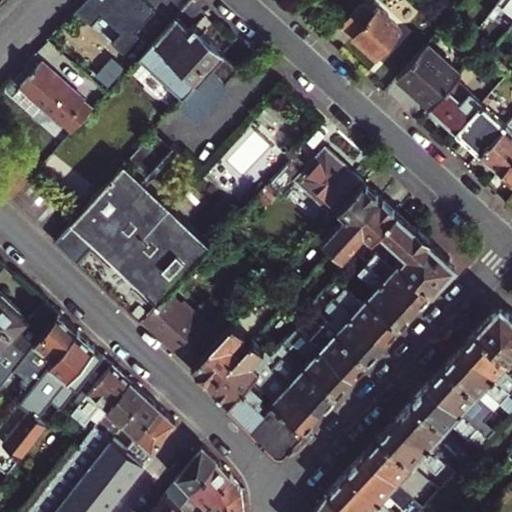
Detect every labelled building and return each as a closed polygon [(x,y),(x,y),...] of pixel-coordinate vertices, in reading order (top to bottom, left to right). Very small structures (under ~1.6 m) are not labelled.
[(146,0),(86,0),(75,13),(118,52),(158,10),(146,0)] [(147,0),(158,9),(166,0),(147,0)] [(342,23),(379,56),(404,30),(378,7),(375,11),(363,0),(342,23)] [(511,24),(511,0),(499,0),(491,11),(497,16),(505,5),(511,10),(511,14),(505,23),(510,27),(511,24)] [(497,16),(505,23),(511,14),(511,10),(505,5),(497,16)] [(183,96),(210,66),(224,51),(196,26),(191,30),(176,16),(139,56),(183,96)] [(430,103),(454,76),(460,70),(428,40),(398,74),(430,103)] [(228,83),(243,68),(224,51),(210,66),(228,83)] [(84,99),(85,98),(41,61),(36,66),(35,65),(28,73),(29,75),(21,85),(64,122),(66,121),(74,128),(93,107),(84,99)] [(480,100),(486,94),(460,70),(454,76),(480,100)] [(505,123),(509,117),(489,97),(511,73),(510,72),(507,70),(486,94),(480,100),(505,123)] [(456,126),(480,100),(454,76),(430,103),(456,126)] [(456,126),(481,149),(505,123),(480,100),(456,126)] [(481,149),(500,166),(511,152),(511,114),(509,117),(505,123),(481,149)] [(137,146),(156,163),(172,145),(153,129),(137,146)] [(336,210),(340,205),(365,179),(326,144),(308,163),(295,151),(268,181),(281,193),(297,175),(336,210)] [(511,152),(500,166),(511,176),(511,152)] [(1,184),(13,195),(36,170),(24,159),(1,184)] [(143,317),(168,289),(212,242),(124,161),(79,210),(56,236),(143,317)] [(13,195),(24,205),(47,180),(36,170),(13,195)] [(325,236),(335,245),(382,194),(365,179),(340,205),(347,211),(325,236)] [(24,205),(34,215),(58,190),(47,180),(24,205)] [(34,215),(45,225),(69,200),(58,190),(34,215)] [(375,234),(382,226),(398,209),(382,194),(335,245),(344,253),(366,229),(373,236),(375,234)] [(45,225),(56,236),(79,210),(69,200),(45,225)] [(434,288),(451,269),(451,256),(430,237),(430,233),(420,223),(415,224),(398,209),(382,226),(399,242),(409,252),(403,259),(434,288)] [(392,250),(399,242),(382,226),(375,234),(392,250)] [(419,304),(434,288),(403,259),(396,266),(379,251),(371,260),(419,304)] [(402,323),(419,304),(371,260),(360,272),(377,287),(370,294),(402,323)] [(329,285),(339,294),(347,286),(337,276),(329,285)] [(363,301),(370,294),(361,285),(354,293),(363,301)] [(387,339),(402,323),(370,294),(363,301),(354,293),(347,286),(339,294),(387,339)] [(59,311),(46,298),(28,317),(0,288),(0,384),(23,356),(59,311)] [(210,321),(206,325),(181,301),(168,289),(143,317),(193,365),(234,320),(221,308),(210,321)] [(370,358),(387,339),(339,294),(328,306),(345,322),(338,329),(370,358)] [(206,325),(210,321),(185,297),(181,301),(206,325)] [(511,312),(508,309),(495,309),(477,329),(510,358),(511,355),(511,312)] [(69,320),(59,311),(23,356),(40,373),(77,327),(69,320)] [(354,375),(370,358),(338,329),(327,318),(310,335),(354,375)] [(193,365),(211,383),(241,349),(234,343),(246,331),(234,320),(193,365)] [(338,392),(354,375),(310,335),(298,324),(282,342),(289,348),(296,340),(313,357),(306,364),(338,392)] [(92,341),(77,327),(40,373),(10,412),(20,420),(4,439),(12,444),(6,452),(17,461),(81,381),(85,376),(104,352),(92,341)] [(511,374),(503,366),(510,358),(477,329),(461,346),(510,391),(511,393),(511,374)] [(229,401),(251,376),(267,358),(271,354),(253,337),(241,349),(211,383),(229,401)] [(322,409),(338,392),(306,364),(297,355),(289,348),(282,342),(271,354),(267,358),(322,409)] [(501,401),(510,391),(461,346),(446,364),(478,393),(484,386),(501,401)] [(94,423),(130,377),(118,365),(104,352),(85,376),(81,381),(89,389),(71,411),(91,427),(94,423)] [(306,427),(322,409),(267,358),(251,376),(256,381),(263,388),(274,397),(306,427)] [(471,400),(478,393),(446,364),(429,382),(478,426),(488,416),(486,415),(471,400)] [(289,445),(306,427),(274,397),(267,404),(261,398),(264,395),(260,391),(263,388),(256,381),(251,376),(229,401),(273,446),(289,445)] [(110,436),(146,391),(140,386),(130,377),(94,423),(110,436)] [(488,436),(478,426),(429,382),(414,399),(445,428),(451,421),(468,436),(471,434),(481,443),(488,436)] [(495,408),(501,401),(484,386),(478,393),(493,407),(495,408)] [(155,400),(146,391),(110,436),(125,449),(160,405),(155,400)] [(511,411),(511,410),(511,393),(510,391),(501,401),(511,411)] [(486,415),(493,407),(478,393),(471,400),(486,415)] [(462,444),(445,428),(414,399),(398,417),(446,461),(455,451),(462,444)] [(168,412),(160,405),(125,449),(142,462),(176,419),(168,412)] [(437,471),(446,461),(398,417),(382,434),(413,463),(420,456),(437,471)] [(125,449),(110,436),(94,423),(91,427),(82,438),(131,477),(142,462),(125,449)] [(407,470),(413,463),(382,434),(365,452),(414,496),(424,506),(434,496),(422,485),(407,470)] [(82,438),(71,452),(119,492),(131,477),(82,438)] [(165,492),(179,507),(218,459),(211,453),(202,444),(165,492)] [(119,492),(71,452),(58,469),(107,507),(119,492)] [(404,507),(414,496),(365,452),(350,470),(389,505),(395,498),(404,507)] [(202,511),(208,505),(232,475),(226,468),(218,459),(179,507),(184,511),(202,511)] [(422,485),(429,478),(413,463),(407,470),(422,485)] [(102,511),(107,507),(58,469),(47,482),(83,511),(102,511)] [(395,511),(389,505),(350,470),(329,491),(359,511),(395,511)] [(232,475),(208,505),(212,509),(211,511),(246,511),(247,511),(245,501),(242,486),(232,475)] [(83,511),(47,482),(34,499),(50,511),(83,511)] [(329,491),(315,511),(359,511),(329,491)] [(165,492),(149,511),(184,511),(179,507),(165,492)] [(50,511),(34,499),(23,511),(50,511)]
